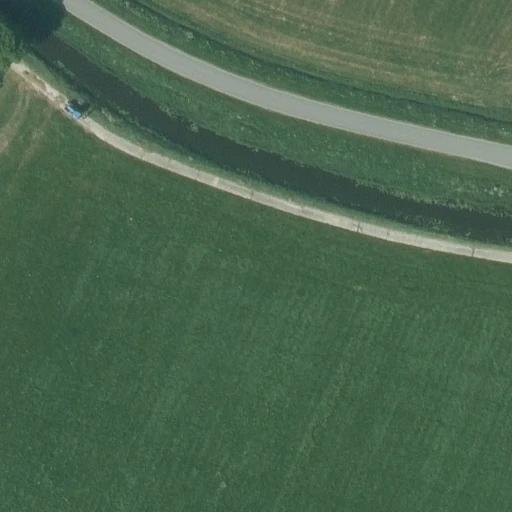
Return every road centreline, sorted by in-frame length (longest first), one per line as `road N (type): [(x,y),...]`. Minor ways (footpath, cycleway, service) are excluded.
road 1 (track): [(511,258),(398,237),(177,167),(89,126),(0,53)]
road 2 (unclassified): [(511,159),(277,103),(154,53),(66,0)]
